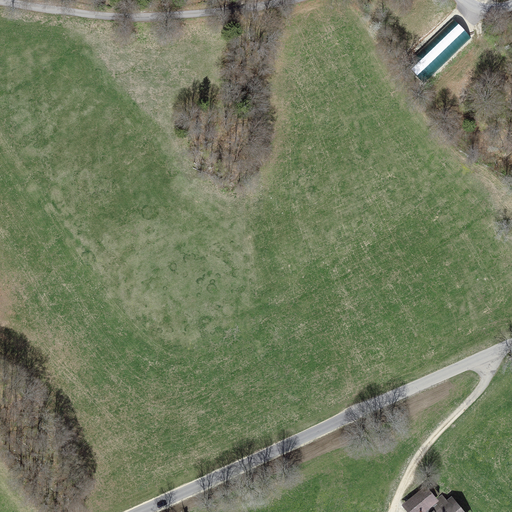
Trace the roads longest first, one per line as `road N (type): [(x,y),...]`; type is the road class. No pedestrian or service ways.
road 1 (unclassified): [(511,345),(140,511)]
road 2 (residential): [(285,0),(130,22),(0,3)]
